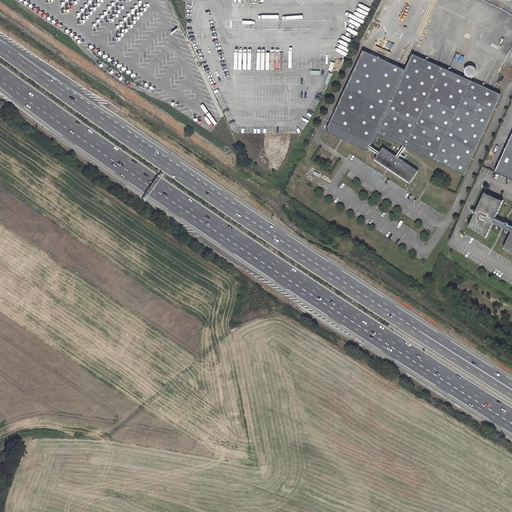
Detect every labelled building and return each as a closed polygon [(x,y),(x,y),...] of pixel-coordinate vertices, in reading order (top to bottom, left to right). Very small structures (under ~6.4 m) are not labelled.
[(406,68),(364,49),(326,130),(369,150),(370,147),(371,145),(377,133),(403,145),(406,146),(464,173),(501,93),(413,53),(406,68)] [(478,72),(472,65),(465,71),(472,78),(478,72)] [(511,134),(495,171),(511,178),(511,134)] [(371,145),(370,147),(378,153),(375,158),(410,182),(418,170),(398,156),(406,146),(403,145),(396,155),(383,146),(380,151),(371,145)] [(473,213),(468,225),(485,235),(492,222),(493,218),(502,200),(483,192),(475,210),(473,213)] [(493,218),(492,222),(510,230),(511,227),(506,225),(504,224),(493,218)] [(511,226),(511,227),(510,230),(503,246),(511,252),(511,226)]
